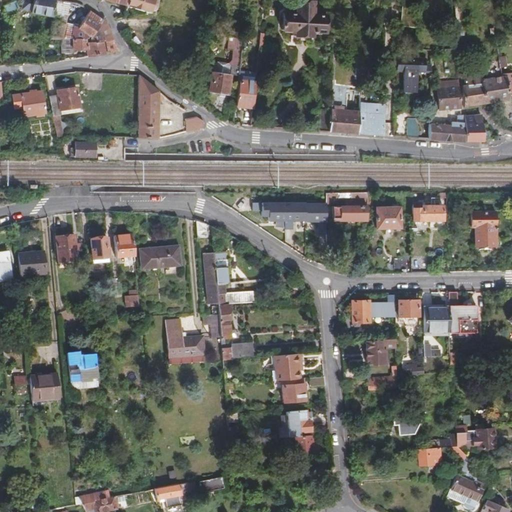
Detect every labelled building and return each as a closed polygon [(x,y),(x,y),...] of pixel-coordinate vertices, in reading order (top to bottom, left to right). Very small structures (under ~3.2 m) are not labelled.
[(51,0),(50,0),(20,0),(19,1),(17,13),(49,18),(51,0)] [(49,18),(48,23),(63,26),(66,3),(51,0),(49,18)] [(124,0),(122,6),(147,14),(148,11),(150,11),(154,9),(155,3),(152,0),(124,0)] [(452,0),(454,36),(458,36),(458,32),(461,32),(458,0),(452,0)] [(294,17),(280,16),(279,33),(292,33),(292,35),(296,39),(305,39),(309,36),(310,34),(322,35),(323,19),(311,18),(312,2),(295,1),(294,17)] [(415,26),(416,7),(402,6),(401,25),(415,26)] [(48,23),(45,41),(55,41),(83,40),(84,39),(86,37),(88,39),(99,22),(86,12),(76,29),(71,27),(63,26),(48,23)] [(104,43),(106,54),(113,53),(115,50),(110,41),(101,19),(99,22),(88,39),(88,43),(100,43),(104,43)] [(82,50),(83,58),(102,55),(100,43),(88,43),(84,43),(83,40),(55,41),(55,55),(66,54),(66,51),(82,50)] [(508,96),(511,95),(511,87),(510,72),(499,74),(497,59),(481,61),(482,69),(484,69),(486,79),(479,80),(482,103),(508,100),(508,96)] [(428,61),(393,60),(392,73),(400,73),(399,93),(411,94),(412,74),(427,74),(428,61)] [(226,76),(227,67),(225,64),(213,62),(210,65),(208,74),(226,76)] [(461,107),(482,103),(479,80),(478,69),(474,70),(474,73),(464,76),(465,85),(459,86),(461,107)] [(224,95),(227,77),(226,76),(208,74),(207,73),(207,77),(205,88),(204,92),(224,95)] [(155,91),(135,74),(133,139),(154,140),(155,91)] [(181,97),(182,97),(183,96),(179,77),(168,78),(171,90),(181,97)] [(457,108),(454,80),(433,82),(435,110),(457,108)] [(248,110),(251,85),(234,82),(231,108),(248,110)] [(54,96),(45,98),(49,117),(58,115),(57,110),(77,106),(74,87),(53,91),(54,96)] [(36,92),(8,97),(10,110),(18,109),(19,117),(40,114),(36,92)] [(362,113),(356,112),(355,134),(371,136),(379,136),(382,94),(364,93),(362,113)] [(355,134),(356,112),(341,111),(341,96),(328,95),(327,115),(326,132),(345,134),(355,134)] [(209,114),(219,120),(225,99),(214,98),(209,114)] [(404,113),(391,112),(390,138),(403,138),(404,113)] [(317,114),(316,132),(326,132),(327,115),(317,114)] [(471,124),(480,123),(480,118),(476,115),(471,116),(471,124)] [(455,126),(426,124),(426,141),(463,144),(461,116),(455,117),(455,126)] [(461,116),(463,144),(475,143),(481,142),(480,123),(471,124),(471,116),(461,116)] [(180,120),(182,133),(187,132),(198,129),(200,121),(194,118),(180,120)] [(93,157),(93,144),(74,144),(73,149),(69,149),(69,157),(93,157)] [(308,193),(308,198),(308,200),(305,200),(305,213),(325,213),(324,202),(324,193),(309,193),(308,193)] [(337,193),(324,193),(324,202),(336,203),(337,193)] [(350,201),(365,201),(365,193),(355,193),(350,193),(350,201)] [(222,197),(222,204),(224,206),(256,206),(256,197),(222,197)] [(423,203),(411,203),(411,221),(441,221),(441,205),(437,205),(437,208),(423,208),(423,203)] [(331,217),(366,217),(366,208),(365,205),(331,205),(331,217)] [(398,208),(374,208),(374,227),(398,227),(398,208)] [(494,212),(468,212),(468,229),(474,229),(474,247),(495,246),(494,212)] [(202,225),(192,223),(193,239),(203,239),(202,225)] [(70,235),(52,237),(54,262),(72,260),(70,235)] [(130,252),(129,236),(110,238),(112,257),(130,256),(130,252)] [(89,262),(105,261),(104,256),(102,237),(86,239),(89,262)] [(174,247),(137,249),(138,268),(176,266),(174,247)] [(16,254),(18,275),(41,273),(39,252),(16,254)] [(225,306),(234,306),(233,298),(221,299),(220,284),(224,283),(224,274),(227,274),(225,253),(200,255),(204,304),(214,303),(214,307),(225,306)] [(391,255),(391,273),(409,273),(409,255),(391,255)] [(409,255),(409,273),(417,273),(428,272),(427,255),(409,255)] [(447,304),(457,304),(457,291),(447,291),(447,304)] [(135,307),(134,296),(125,297),(121,297),(122,308),(135,307)] [(417,301),(398,301),(398,317),(417,316),(417,301)] [(388,316),(388,304),(368,304),(368,313),(368,315),(388,316)] [(228,339),(225,306),(214,307),(215,316),(216,338),(216,340),(228,339)] [(449,336),(448,308),(422,309),(423,337),(449,336)] [(216,338),(215,316),(199,318),(200,327),(206,326),(207,339),(216,338)] [(162,321),(166,365),(200,362),(198,336),(177,338),(176,320),(162,321)] [(381,342),(365,342),(366,365),(384,365),(384,350),(381,350),(381,342)] [(218,350),(219,361),(249,358),(248,343),(228,345),(229,349),(218,350)] [(65,379),(93,376),(91,356),(75,357),(74,354),(62,355),(65,379)] [(281,382),(296,381),(296,372),(295,366),(298,366),(298,355),(271,357),(273,382),(278,382),(281,382)] [(27,378),(29,402),(56,400),(54,376),(27,378)] [(391,376),(366,378),(368,391),(393,389),(392,376),(391,376)] [(306,387),(320,386),(320,378),(305,379),(306,387)] [(301,402),(300,380),(296,381),(281,382),(278,382),(280,403),(301,402)] [(282,439),(296,438),(296,433),(308,432),(307,422),(305,422),(304,413),(304,411),(284,413),(285,428),(276,429),(277,439),(282,439)] [(413,433),(423,411),(415,412),(416,413),(416,424),(411,425),(411,433),(413,433)] [(234,423),(233,413),(223,414),(224,424),(234,423)] [(411,434),(411,433),(411,425),(416,424),(416,413),(389,415),(390,426),(395,426),(396,435),(411,434)] [(482,429),(481,424),(475,425),(477,449),(494,448),(492,428),(482,429)] [(468,430),(468,425),(454,426),(455,434),(456,447),(458,447),(458,442),(460,442),(460,438),(463,437),(462,430),(468,430)] [(446,447),(456,447),(455,434),(448,434),(449,439),(427,441),(427,449),(437,448),(446,447)] [(308,449),(307,437),(296,438),(282,439),(283,453),(294,452),(294,458),(313,456),(312,449),(308,449)] [(459,460),(460,462),(464,455),(456,447),(446,447),(459,460)] [(437,464),(437,448),(427,449),(426,449),(416,450),(417,466),(437,464)] [(455,475),(458,467),(451,464),(446,476),(453,479),(455,475)] [(453,479),(446,496),(463,504),(462,506),(463,506),(463,508),(465,509),(467,509),(470,509),(472,508),(480,489),(479,489),(481,484),(474,480),(472,483),(455,475),(453,479)] [(218,478),(196,482),(198,493),(220,490),(218,478)] [(175,497),(176,496),(181,495),(181,494),(192,492),(190,483),(151,490),(153,501),(159,500),(175,497)] [(117,491),(104,493),(105,499),(118,497),(117,491)] [(105,511),(122,509),(120,496),(118,497),(105,499),(104,493),(74,499),(80,511),(105,511)] [(502,503),(485,495),(478,511),(504,511),(505,510),(503,509),(504,505),(502,504),(502,503)] [(177,507),(175,497),(159,500),(161,510),(177,507)]
